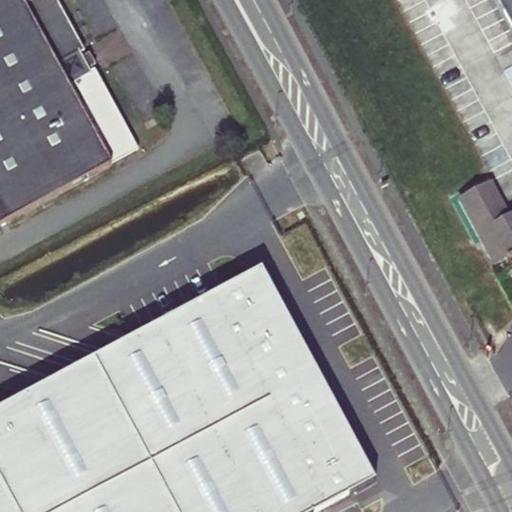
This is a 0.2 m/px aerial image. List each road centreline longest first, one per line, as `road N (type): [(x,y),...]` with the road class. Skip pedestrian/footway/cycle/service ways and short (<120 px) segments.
road 1 (tertiary): [(223,0),(502,511)]
road 2 (tertiary): [(511,462),(264,0)]
